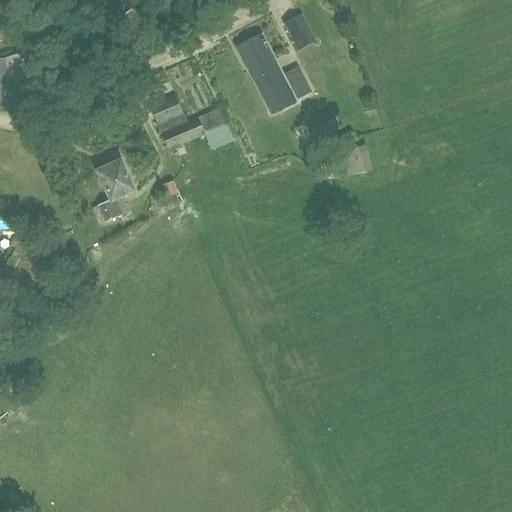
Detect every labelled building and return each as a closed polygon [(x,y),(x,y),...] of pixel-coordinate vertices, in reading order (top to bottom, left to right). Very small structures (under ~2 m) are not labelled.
[(151,23),(137,6),(125,15),(139,32),(151,23)] [(283,77),(262,36),(238,48),(271,114),(295,102),(295,101),(310,93),(298,69),(283,77)] [(0,108),(20,107),(4,60),(0,60),(0,108)] [(210,151),(236,141),(222,108),(186,122),(175,95),(149,106),(167,151),(204,135),(210,151)] [(337,126),(330,112),(306,125),(313,139),(337,126)] [(116,199),(133,191),(120,162),(97,172),(110,201),(98,207),(105,223),(123,215),(116,199)] [(174,195),(170,183),(162,185),(166,198),(174,195)] [(34,303),(57,250),(20,233),(2,270),(16,276),(10,291),(34,303)] [(85,274),(69,264),(36,314),(51,324),(85,274)]
